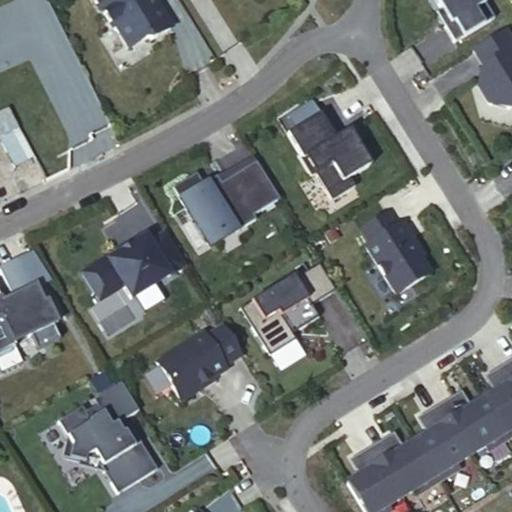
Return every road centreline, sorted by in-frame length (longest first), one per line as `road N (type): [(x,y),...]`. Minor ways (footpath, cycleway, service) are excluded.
road 1 (residential): [(0,230),(234,115),(313,62),(349,9)]
road 2 (residential): [(500,282),(482,305),(299,420),(286,451),(313,511)]
road 3 (residential): [(349,9),(500,282)]
